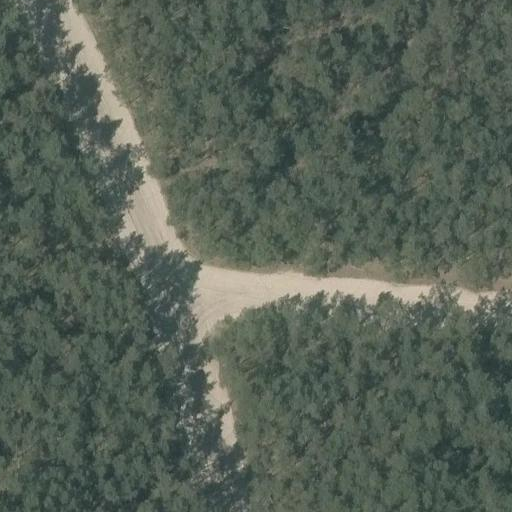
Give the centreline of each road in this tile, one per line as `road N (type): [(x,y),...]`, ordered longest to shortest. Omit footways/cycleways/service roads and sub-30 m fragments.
road 1 (track): [(35,0),(166,294),(216,511)]
road 2 (track): [(166,294),(511,321)]
